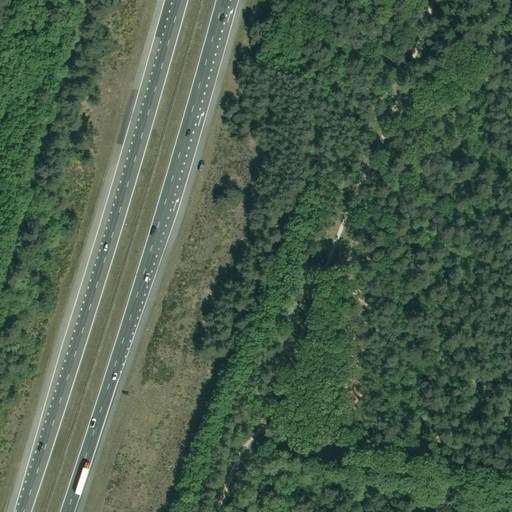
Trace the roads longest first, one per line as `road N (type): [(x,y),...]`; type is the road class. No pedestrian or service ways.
road 1 (motorway): [(179,0),(22,511)]
road 2 (motorway): [(66,511),(222,0)]
road 3 (unclassified): [(511,489),(267,443),(248,447)]
road 4 (track): [(511,363),(426,472)]
